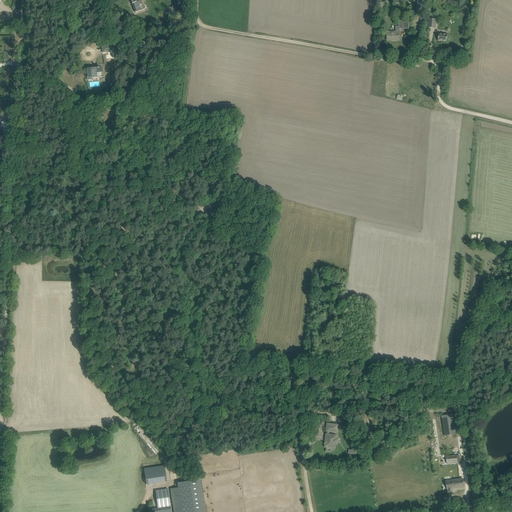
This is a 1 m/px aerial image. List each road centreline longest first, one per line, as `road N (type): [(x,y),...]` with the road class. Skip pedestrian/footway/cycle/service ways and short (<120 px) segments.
road 1 (track): [(511,123),(442,103),(430,61),(194,24)]
road 2 (track): [(8,254),(23,0)]
road 3 (track): [(0,411),(8,254)]
